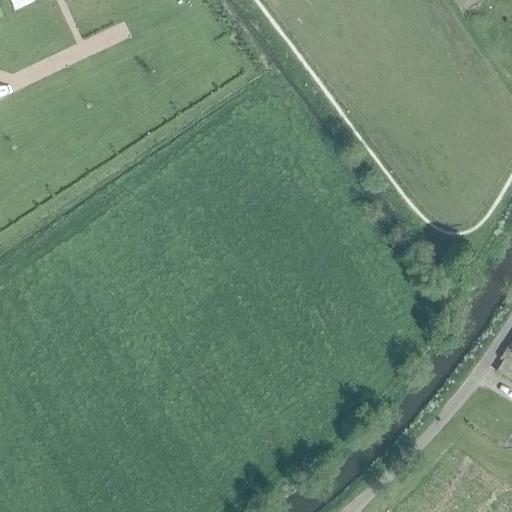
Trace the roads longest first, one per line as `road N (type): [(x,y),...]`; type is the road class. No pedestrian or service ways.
road 1 (residential): [(0,495),(413,182),(392,129),(302,0)]
road 2 (unclassified): [(351,511),(439,423),(511,323)]
